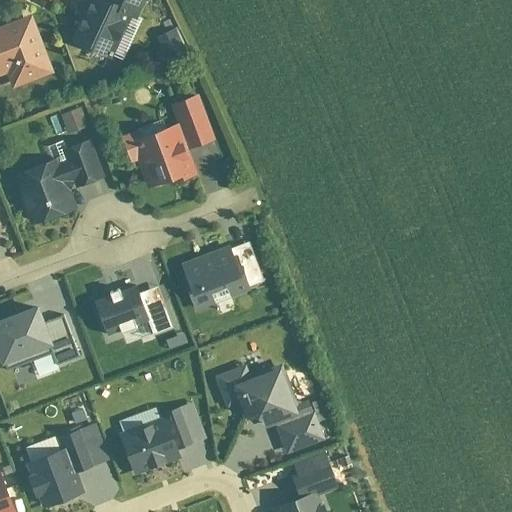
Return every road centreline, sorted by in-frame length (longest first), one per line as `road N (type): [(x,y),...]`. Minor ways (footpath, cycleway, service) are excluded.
road 1 (residential): [(0,276),(247,184)]
road 2 (residential): [(237,511),(229,492),(202,487),(134,511)]
